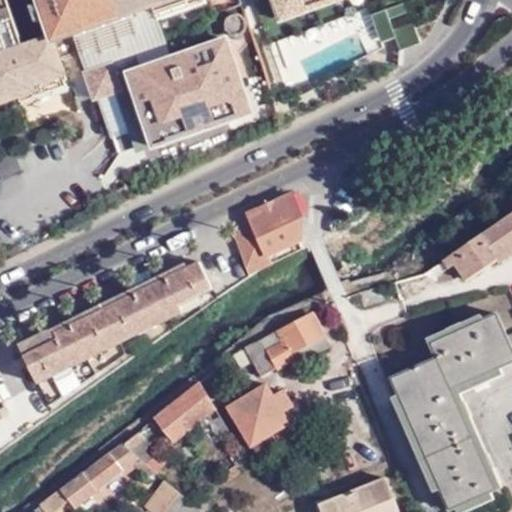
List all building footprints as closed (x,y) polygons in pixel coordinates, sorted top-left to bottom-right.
[(39,0),(54,41),(72,34),(170,0),(39,0)] [(158,20),(205,3),(203,0),(170,0),(72,34),(85,76),(111,66),(119,90),(96,99),(110,140),(143,129),(126,77),(173,61),(158,20)] [(242,0),(203,0),(205,3),(209,14),(244,3),(242,0)] [(270,0),(278,23),(341,0),(270,0)] [(360,23),(365,47),(395,42),(388,8),(365,12),(367,22),(360,23)] [(415,23),(395,32),(403,50),(423,41),(415,23)] [(68,81),(54,41),(2,57),(0,52),(0,112),(37,100),(35,92),(68,81)] [(151,153),(249,115),(224,44),(173,61),(126,77),(143,129),(151,153)] [(119,90),(111,66),(85,76),(84,76),(92,101),(96,99),(119,90)] [(272,253),(302,241),(304,220),(294,196),(262,209),(265,216),(257,219),(258,223),(269,254),(272,253)] [(468,281),(511,250),(511,216),(446,262),(451,268),(456,264),(468,281)] [(258,223),(236,233),(245,268),(273,257),(272,253),(269,254),(258,223)] [(210,289),(197,263),(56,332),(60,340),(26,357),(40,384),(89,360),(85,351),(147,320),(151,328),(181,312),(178,305),(210,289)] [(511,363),(511,344),(508,336),(498,313),(433,343),(439,359),(394,379),(453,511),(499,490),(454,389),(511,363)] [(309,346),(314,355),(331,347),(313,314),(245,348),(234,356),(238,363),(250,357),(262,378),(295,359),(293,355),(309,346)] [(85,351),(89,360),(151,328),(147,320),(85,351)] [(297,364),(314,355),(309,346),(293,355),(295,359),(297,364)] [(217,411),(200,381),(155,417),(175,443),(217,411)] [(253,448),(254,448),(274,436),(292,425),(285,413),(275,397),(268,385),(230,408),(253,448)] [(209,393),(218,409),(227,404),(218,388),(209,393)] [(285,392),(275,397),(285,413),(294,408),(285,392)] [(140,435),(126,446),(139,459),(155,473),(158,476),(168,462),(159,455),(153,460),(141,446),(146,442),(140,435)] [(258,455),(278,442),(274,436),(254,448),(258,455)] [(139,459),(123,444),(62,491),(75,509),(135,463),(139,459)] [(139,459),(135,463),(151,478),(155,473),(139,459)] [(322,511),(400,511),(387,479),(320,505),(322,511)] [(146,508),(151,511),(166,511),(180,494),(166,482),(146,508)] [(56,511),(66,504),(58,493),(41,506),(45,511),(56,511)] [(187,511),(193,504),(180,494),(166,511),(187,511)]
